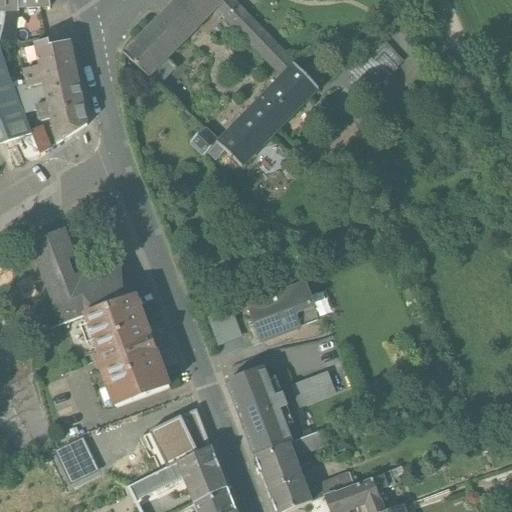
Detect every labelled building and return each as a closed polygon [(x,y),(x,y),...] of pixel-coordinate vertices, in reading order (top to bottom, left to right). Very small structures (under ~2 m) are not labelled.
[(0,0),(0,12),(19,12),(19,8),(18,0),(0,0)] [(18,0),(19,8),(50,7),(49,0),(18,0)] [(178,0),(124,56),(157,88),(175,69),(167,62),(214,13),(220,20),(224,15),(218,9),(226,0),(178,0)] [(295,67),(230,0),(226,0),(218,9),(224,15),(284,78),(295,67)] [(19,14),(19,12),(0,12),(0,39),(6,15),(16,14),(19,14)] [(0,42),(10,45),(16,14),(6,15),(0,39),(0,41),(0,42)] [(393,25),(319,95),(347,124),(421,54),(393,25)] [(32,34),(35,47),(46,43),(44,32),(32,34)] [(70,44),(48,49),(47,43),(46,43),(35,47),(40,68),(46,92),(78,85),(70,44)] [(14,91),(8,78),(0,52),(0,146),(31,135),(25,118),(24,117),(14,91)] [(319,91),(295,67),(284,78),(217,145),(225,153),(242,169),(319,91)] [(40,68),(25,71),(29,88),(14,91),(24,117),(38,111),(41,121),(52,119),(46,92),(40,68)] [(87,127),(78,85),(46,92),(52,119),(58,145),(87,127)] [(34,114),(25,118),(31,135),(41,156),(49,150),(34,114)] [(203,132),(190,145),(204,158),(209,154),(217,162),(225,153),(217,145),(203,132)] [(118,263),(80,277),(80,276),(77,277),(70,260),(73,259),(63,232),(32,244),(63,325),(86,317),(131,300),(118,263)] [(305,287),(249,308),(262,343),(318,322),(305,287)] [(150,339),(135,299),(131,300),(86,317),(93,335),(101,357),(95,360),(100,372),(102,372),(116,408),(169,388),(155,352),(156,351),(151,339),(150,339)] [(234,309),(211,318),(221,345),(244,336),(234,309)] [(93,335),(86,317),(63,325),(23,341),(30,359),(93,335)] [(297,373),(319,364),(310,343),(289,352),(297,373)] [(263,369),(226,383),(254,458),(292,444),(286,429),(279,411),(287,409),(282,396),(274,399),(268,382),(263,369)] [(327,376),(293,389),(300,407),(334,395),(327,376)] [(274,399),(282,396),(275,379),(268,382),(274,399)] [(293,426),(287,409),(279,411),(286,429),(293,426)] [(149,433),(167,470),(179,464),(211,449),(196,411),(149,433)] [(323,432),(309,438),(314,451),(328,446),(323,432)] [(292,444),(254,458),(263,482),(297,468),(292,454),(298,452),(299,454),(302,455),(314,451),(309,438),(292,444)] [(55,453),(71,485),(98,472),(82,440),(55,453)] [(211,449),(179,464),(184,478),(195,505),(226,489),(211,449)] [(167,470),(130,488),(136,501),(184,478),(179,464),(167,470)] [(297,468),(263,482),(274,511),(291,511),(311,504),(308,496),(297,468)] [(326,485),(330,497),(353,488),(353,489),(354,489),(349,475),(326,485)] [(383,478),(372,482),(377,494),(387,489),(391,488),(389,483),(386,484),(383,478)] [(330,497),(326,499),(330,511),(350,511),(357,510),(358,511),(383,511),(377,494),(372,482),(354,489),(353,489),(353,488),(330,497)] [(308,496),(311,504),(326,499),(330,497),(326,485),(314,489),(313,492),(314,494),(308,496)] [(235,511),(226,489),(195,505),(198,511),(235,511)]
